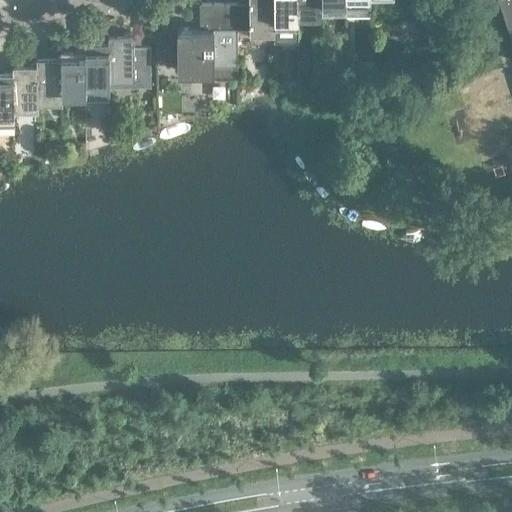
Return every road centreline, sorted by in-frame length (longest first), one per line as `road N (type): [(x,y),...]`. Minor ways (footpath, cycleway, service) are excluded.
road 1 (secondary): [(511,453),(311,480)]
road 2 (secondary): [(318,507),(511,484)]
road 3 (secondary): [(311,480),(144,511)]
